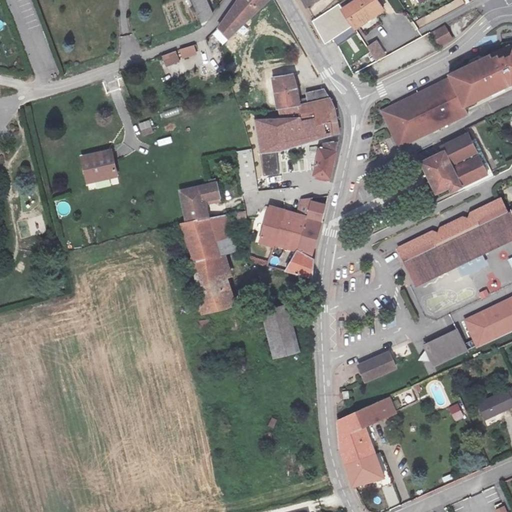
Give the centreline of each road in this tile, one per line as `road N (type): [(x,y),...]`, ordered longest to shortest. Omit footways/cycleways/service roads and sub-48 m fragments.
road 1 (tertiary): [(354,511),(334,477),(324,319),(346,176),(347,103),(289,0)]
road 2 (residential): [(0,103),(203,33),(230,0)]
